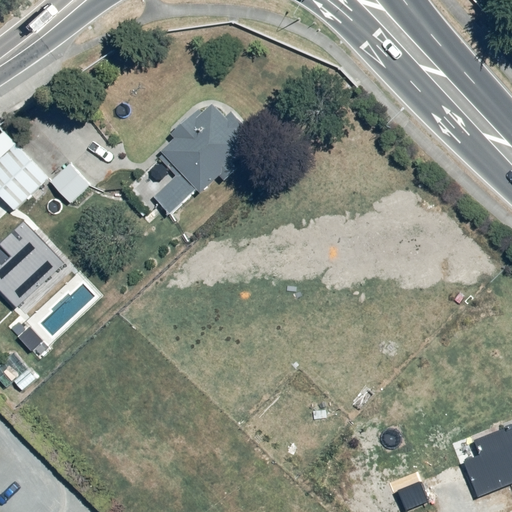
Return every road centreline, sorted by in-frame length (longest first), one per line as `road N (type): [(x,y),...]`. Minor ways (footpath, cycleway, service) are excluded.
road 1 (secondary): [(511,186),(329,0)]
road 2 (secondary): [(401,0),(511,134)]
